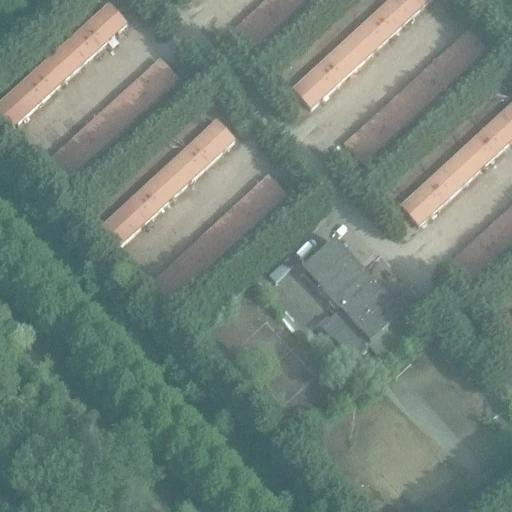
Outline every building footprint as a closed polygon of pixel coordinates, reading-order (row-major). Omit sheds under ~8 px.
[(304,7),(297,0),(271,0),(261,10),(279,29),(304,7)] [(410,22),(433,0),(393,0),(391,2),(410,22)] [(385,45),(410,22),(391,2),(367,25),(385,45)] [(101,51),(127,28),(109,8),(83,31),(101,51)] [(279,29),(261,10),(236,32),(254,52),(279,29)] [(360,68),(385,45),(367,25),(342,48),(360,68)] [(77,73),(101,51),(83,31),(58,54),(77,73)] [(487,55),(468,35),(444,58),(462,77),(487,55)] [(360,68),(342,48),(317,70),(335,90),(360,68)] [(52,96),(77,73),(58,54),(33,76),(52,96)] [(436,101),(462,77),(444,58),(418,81),(436,101)] [(153,107),(178,84),(160,64),(135,87),(153,107)] [(335,90),(317,70),(292,93),(311,113),(335,90)] [(52,96),(33,76),(8,99),(27,119),(52,96)] [(412,124),(436,101),(418,81),(393,104),(412,124)] [(128,129),(153,107),(135,87),(110,110),(128,129)] [(27,119),(8,99),(0,106),(0,139),(2,141),(27,119)] [(412,124),(393,104),(369,126),(387,146),(412,124)] [(511,132),(511,107),(500,119),(511,132)] [(103,152),(128,129),(110,110),(85,132),(103,152)] [(493,162),(511,144),(511,132),(500,119),(474,142),(493,162)] [(210,167),(235,144),(216,124),(191,148),(210,167)] [(387,146),(369,126),(344,149),(362,169),(387,146)] [(103,152),(85,132),(60,155),(78,175),(103,152)] [(468,185),(493,162),(474,142),(450,165),(468,185)] [(185,190),(210,167),(191,148),(167,170),(185,190)] [(53,197),(78,175),(60,155),(35,177),(53,197)] [(468,185),(450,165),(425,188),(443,207),(468,185)] [(160,213),(185,190),(167,170),(142,193),(160,213)] [(261,223),(286,200),(268,180),(243,203),(261,223)] [(443,207),(425,188),(400,210),(419,230),(443,207)] [(160,213),(142,193),(117,216),(135,236),(160,213)] [(261,223),(243,203),(218,226),(236,246),(261,223)] [(511,232),(511,210),(501,221),(511,232)] [(135,236),(117,216),(92,239),(111,259),(135,236)] [(511,247),(511,232),(501,221),(476,243),(495,263),(511,247)] [(212,269),(236,246),(218,226),(193,249),(212,269)] [(495,263),(476,243),(452,266),(470,286),(495,263)] [(350,369),(422,303),(380,258),(361,275),(335,246),(324,257),(320,252),(309,261),(314,266),(302,276),(339,316),(329,325),(327,322),(316,332),(350,369)] [(187,292),(212,269),(193,249),(169,272),(187,292)] [(187,292),(169,272),(144,295),(162,315),(187,292)]
